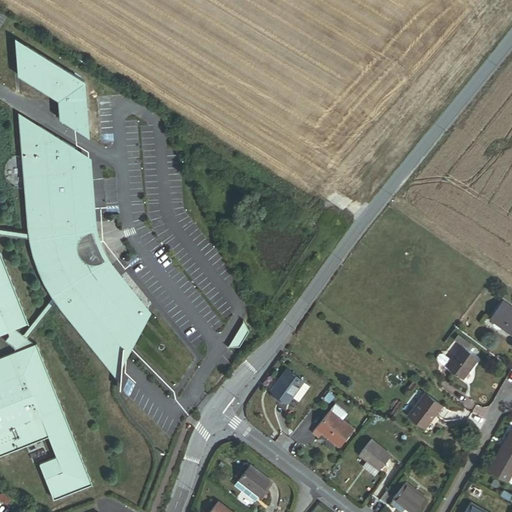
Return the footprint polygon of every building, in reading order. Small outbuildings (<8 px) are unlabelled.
[(21,55),(27,46),(16,39),(19,75),(26,64),(22,62),(25,58),(21,55)] [(88,126),(84,81),(27,46),(21,55),(25,58),(22,62),(26,64),(19,75),(59,99),(61,119),(72,118),(72,124),(77,124),(77,127),(88,126)] [(38,141),(37,130),(39,126),(21,115),(23,142),(38,141)] [(89,136),(88,126),(77,127),(77,124),(72,124),(72,118),(61,119),(89,136)] [(70,243),(70,241),(73,234),(76,231),(82,226),(86,224),(91,222),(87,176),(78,177),(76,148),(39,126),(37,130),(38,141),(23,142),(30,233),(0,229),(0,232),(31,237),(36,262),(54,297),(25,336),(28,339),(56,300),(122,380),(123,366),(123,346),(112,331),(120,325),(116,321),(144,311),(108,267),(107,268),(105,269),(103,270),(94,272),(86,270),(82,268),(76,264),(71,255),(70,251),(70,243)] [(99,238),(97,224),(91,157),(76,148),(78,177),(87,176),(91,222),(86,224),(82,226),(76,231),(73,234),(70,241),(70,243),(70,251),(71,255),(76,264),(82,268),(86,270),(94,272),(103,270),(107,268),(108,267),(144,311),(116,321),(120,325),(112,331),(123,346),(123,366),(152,311),(113,264),(105,252),(99,238)] [(30,323),(0,248),(0,334),(8,332),(10,336),(6,341),(14,347),(16,352),(0,358),(0,456),(49,437),(57,457),(40,464),(54,500),(93,484),(38,344),(36,344),(28,339),(25,336),(15,329),(30,323)] [(511,309),(502,302),(491,319),(511,333),(511,309)] [(241,347),(250,331),(244,320),(229,347),(241,347)] [(462,379),(478,357),(469,350),(473,346),(458,334),(455,339),(461,344),(450,359),(442,354),(440,354),(437,357),(437,360),(462,379)] [(309,386),(287,370),(272,391),(287,402),(290,398),(297,403),(309,386)] [(408,415),(425,427),(441,407),(424,394),(408,415)] [(339,399),(313,432),(319,437),(323,432),(333,440),(332,441),(339,446),(353,429),(347,424),(355,412),(339,399)] [(511,429),(488,471),(506,481),(511,471),(511,429)] [(389,454),(371,440),(360,454),(367,460),(364,465),(375,474),(389,454)] [(239,479),(249,465),(245,462),(235,476),(239,479)] [(239,479),(234,484),(256,501),(260,496),(272,482),(250,465),(249,465),(239,479)] [(416,511),(426,499),(404,483),(390,502),(402,511),(405,507),(411,511),(416,511)] [(506,490),(502,498),(507,501),(511,493),(506,490)] [(230,511),(218,502),(209,511),(230,511)]
